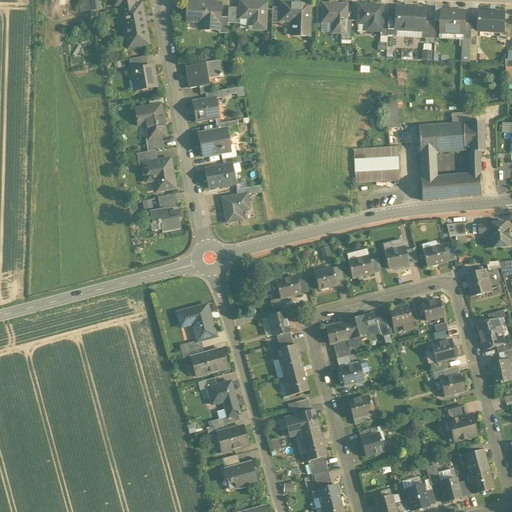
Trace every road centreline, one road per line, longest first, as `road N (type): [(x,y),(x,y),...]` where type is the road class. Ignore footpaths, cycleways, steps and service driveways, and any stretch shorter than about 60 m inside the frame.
road 1 (residential): [(511,495),(455,292),(437,282),(319,312),(310,322),(359,511)]
road 2 (tertiary): [(511,201),(387,215),(222,254)]
road 3 (residential): [(205,245),(161,24),(167,0)]
road 4 (residential): [(212,271),(281,511)]
road 5 (tertiary): [(0,317),(196,264)]
